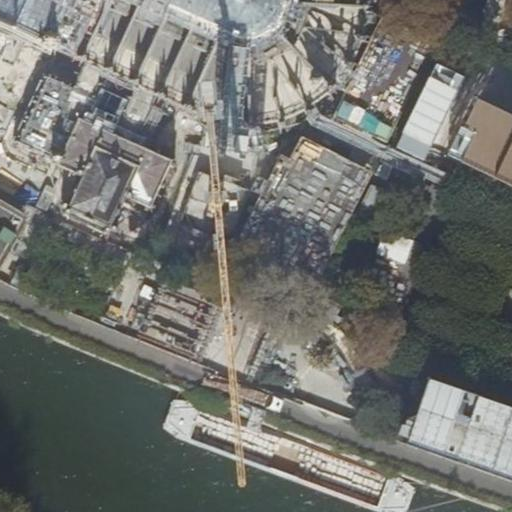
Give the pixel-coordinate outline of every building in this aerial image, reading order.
[(0,0),(0,31),(25,43),(42,50),(42,52),(51,56),(54,49),(57,51),(78,61),(85,64),(80,74),(78,73),(77,75),(79,77),(73,88),(50,77),(52,74),(50,73),(47,77),(43,75),(42,78),(46,79),(36,101),(32,99),(30,102),(34,104),(29,116),(25,114),(23,118),(27,120),(18,140),(13,138),(11,142),(16,144),(14,149),(18,150),(20,147),(42,157),(40,161),(42,162),(40,166),(49,170),(47,174),(45,173),(44,175),(46,178),(50,179),(53,180),(54,178),(52,177),(56,169),(59,171),(61,166),(82,176),(68,205),(62,203),(60,207),(67,210),(64,215),(68,217),(70,211),(106,228),(103,233),(108,236),(111,230),(117,233),(119,228),(113,225),(125,197),(146,206),(144,210),(148,212),(150,208),(154,210),(156,206),(152,203),(159,186),(164,188),(166,184),(161,182),(169,165),(174,168),(176,163),(172,161),(173,157),(169,155),(167,159),(146,150),(150,140),(153,142),(155,139),(152,137),(157,128),(159,129),(161,126),(158,124),(162,114),(165,115),(166,113),(163,112),(164,109),(162,108),(161,111),(150,105),(154,96),(161,99),(175,106),(182,109),(188,112),(201,118),(213,122),(212,128),(218,129),(220,124),(232,126),(248,127),(255,126),(267,124),(277,121),(279,127),(284,126),(283,120),(291,117),(299,114),(305,111),(308,116),(312,112),(310,108),(317,103),(324,98),(329,92),(335,87),(340,80),(344,75),(349,67),(351,68),(354,65),(351,63),(354,58),(357,53),(358,49),(361,41),(363,41),(364,38),(362,37),(364,27),(365,20),(366,8),(366,1),(365,0),(0,0)] [(469,0),(465,10),(476,15),(482,0),(469,0)] [(511,178),(511,109),(509,117),(511,117),(511,138),(498,172),(511,178)] [(231,144),(251,144),(252,127),(231,127),(231,144)] [(185,194),(215,201),(219,182),(189,175),(185,194)] [(0,211),(15,223),(26,209),(11,198),(0,211)] [(409,261),(411,238),(378,234),(375,257),(409,261)] [(503,312),(500,312),(501,315),(503,314),(511,325),(511,287),(511,288),(510,289),(511,292),(503,312)] [(326,305),(339,311),(343,303),(331,296),(326,305)] [(180,323),(174,348),(184,351),(190,326),(180,323)] [(511,473),(511,407),(414,380),(397,441),(511,473)]
